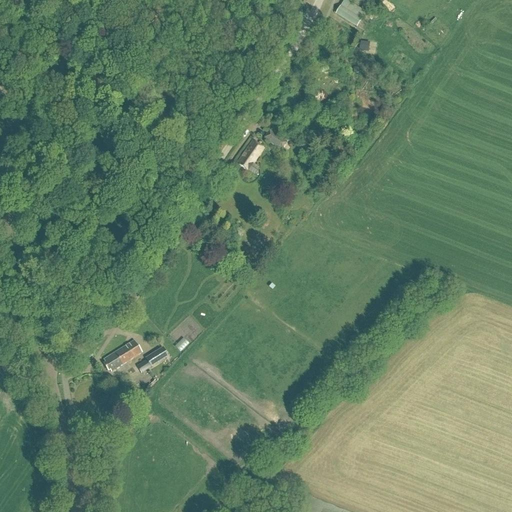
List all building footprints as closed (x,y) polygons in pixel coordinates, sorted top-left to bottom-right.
[(341,8),(336,16),(365,32),(369,25),(341,8)] [(281,150),(286,141),(270,131),(265,139),(281,150)] [(246,171),(262,149),(253,142),(238,163),(240,164),(239,165),(246,171)] [(116,353),(103,361),(105,363),(102,364),(107,372),(109,370),(110,372),(141,354),(134,342),(116,353)] [(156,353),(161,361),(168,357),(162,348),(156,353)] [(141,375),(142,374),(151,368),(148,364),(149,363),(146,360),(137,366),(136,367),(141,375)] [(136,413),(143,405),(140,402),(132,410),(136,413)]
